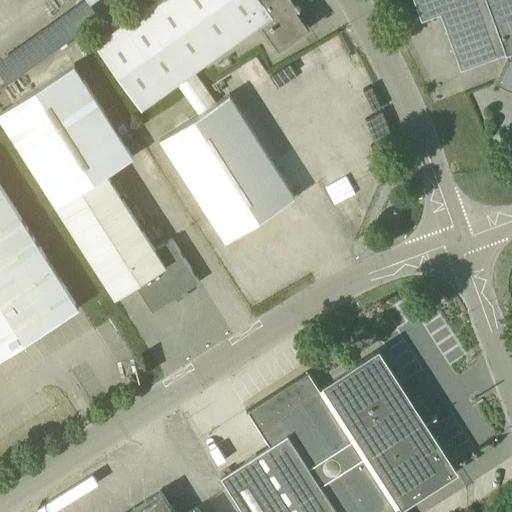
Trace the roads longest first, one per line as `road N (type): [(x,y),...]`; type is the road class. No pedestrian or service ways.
road 1 (unclassified): [(0,502),(349,280),(458,240)]
road 2 (unclassified): [(458,240),(419,121),(356,0)]
road 3 (unclassified): [(511,382),(458,240)]
